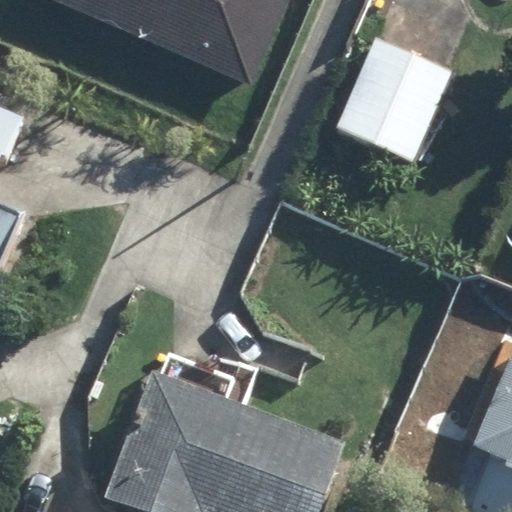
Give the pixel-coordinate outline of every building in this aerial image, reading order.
[(36,0),(252,96),(295,0),(36,0)] [(457,78),(376,42),(334,135),(414,172),(457,78)] [(0,182),(23,133),(0,122),(0,182)] [(511,351),(472,444),(508,459),(505,466),(511,468),(511,351)] [(322,511),(344,451),(150,383),(105,511),(107,511),(322,511)]
